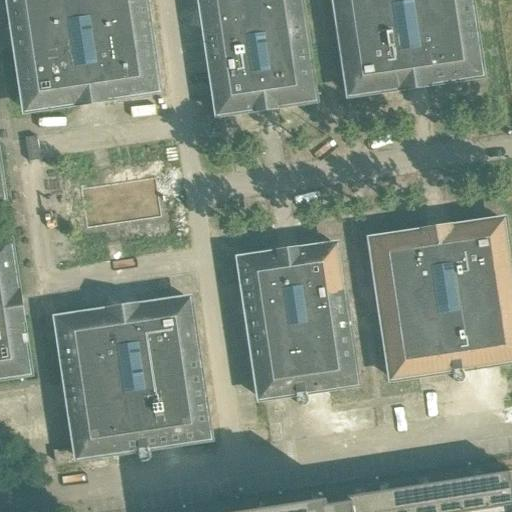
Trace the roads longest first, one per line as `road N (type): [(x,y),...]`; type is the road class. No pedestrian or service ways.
road 1 (residential): [(511,314),(468,18),(0,86)]
road 2 (residential): [(511,420),(56,488)]
road 3 (residential): [(0,111),(56,488)]
